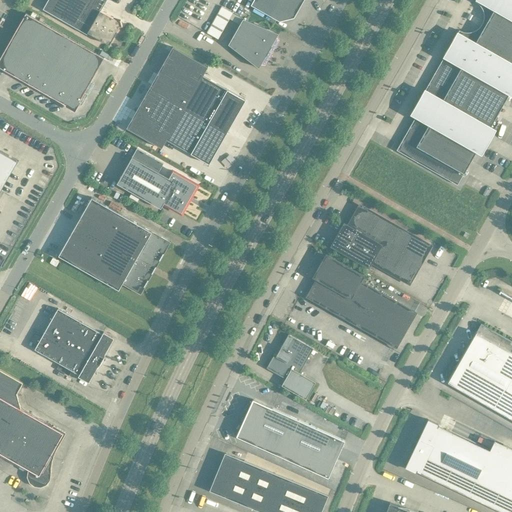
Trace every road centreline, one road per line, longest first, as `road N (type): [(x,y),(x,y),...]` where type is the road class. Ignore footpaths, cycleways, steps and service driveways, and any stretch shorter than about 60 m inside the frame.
road 1 (unclassified): [(164,511),(234,350),(432,0)]
road 2 (secondary): [(124,511),(187,359),(387,0)]
road 3 (unclassified): [(107,441),(136,366),(338,0)]
road 4 (unclassified): [(343,511),(353,474),(485,237)]
road 5 (unclassified): [(85,153),(174,0)]
road 6 (unclassified): [(0,305),(85,153)]
